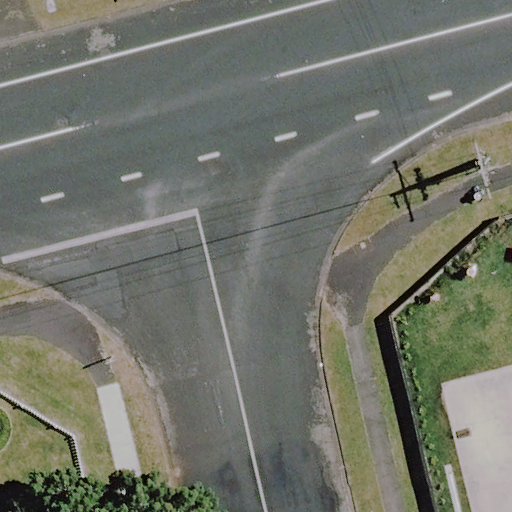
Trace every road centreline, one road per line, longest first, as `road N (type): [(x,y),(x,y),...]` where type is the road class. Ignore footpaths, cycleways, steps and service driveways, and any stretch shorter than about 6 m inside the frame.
road 1 (residential): [(267,511),(173,108)]
road 2 (tertiary): [(511,18),(173,108)]
road 3 (tertiary): [(173,108),(0,152)]
